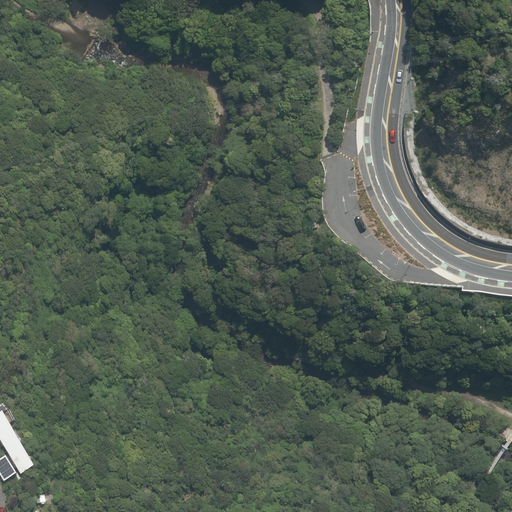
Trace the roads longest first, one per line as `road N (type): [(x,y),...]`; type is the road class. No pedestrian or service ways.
road 1 (secondary): [(511,267),(440,243),(393,184),(384,120),(397,0)]
road 2 (track): [(282,0),(310,10),(337,176)]
